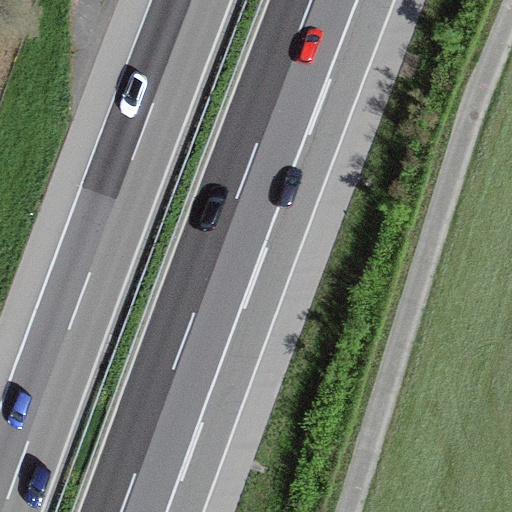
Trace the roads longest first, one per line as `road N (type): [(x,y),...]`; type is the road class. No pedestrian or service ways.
road 1 (motorway): [(192,0),(2,511)]
road 2 (motorway): [(121,511),(310,0)]
road 3 (track): [(349,511),(467,125),(511,11)]
